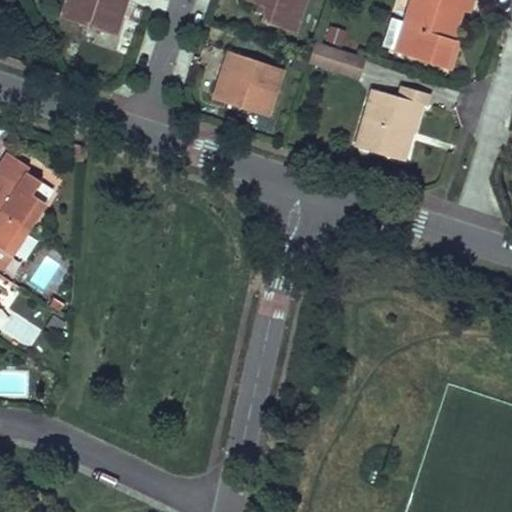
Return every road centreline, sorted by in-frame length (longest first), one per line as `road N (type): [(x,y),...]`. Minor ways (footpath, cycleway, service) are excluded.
road 1 (residential): [(300,185),(225,511)]
road 2 (residential): [(225,511),(57,433),(0,422)]
road 3 (residential): [(511,62),(457,235)]
road 4 (residential): [(138,129),(300,185)]
road 5 (residential): [(300,185),(457,235)]
road 6 (residential): [(0,85),(138,129)]
road 7 (residential): [(180,0),(138,129)]
